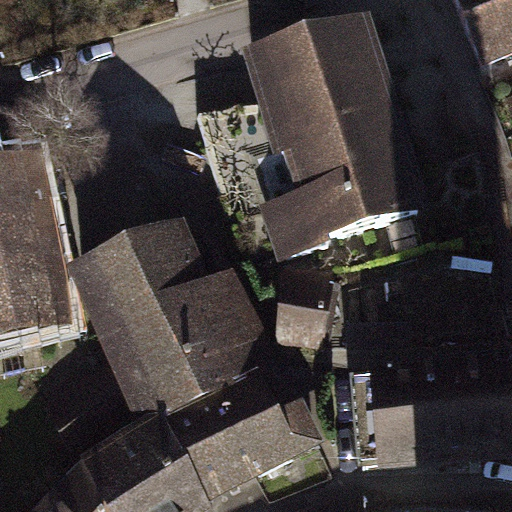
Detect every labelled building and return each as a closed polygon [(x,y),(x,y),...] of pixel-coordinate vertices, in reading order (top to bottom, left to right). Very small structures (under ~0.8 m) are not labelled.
[(511,0),(455,0),(483,68),(511,55),(511,0)] [(271,210),(289,261),(330,250),(330,244),(420,218),(407,168),(391,120),(387,120),(362,38),(256,68),(285,157),(297,153),(311,198),(271,210)] [(35,171),(0,178),(0,343),(47,334),(58,282),(35,171)] [(166,431),(255,384),(261,380),(253,356),(261,346),(256,336),(228,284),(206,294),(182,242),(133,259),(86,283),(121,365),(52,412),(76,460),(139,410),(151,437),(166,431)] [(290,299),(284,343),(323,347),(333,276),(315,276),(315,281),(285,279),(284,299),(290,299)] [(511,373),(360,386),(364,472),(511,458),(511,373)] [(166,431),(203,505),(315,448),(297,410),(274,422),(255,384),(166,431)] [(90,476),(109,511),(206,511),(203,505),(166,431),(151,437),(90,476)] [(56,511),(109,511),(90,476),(56,511)]
